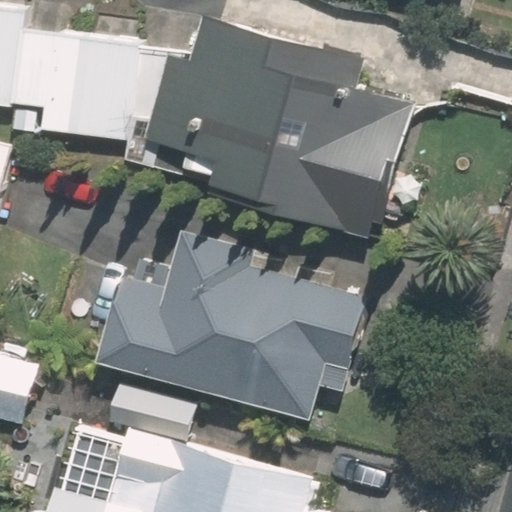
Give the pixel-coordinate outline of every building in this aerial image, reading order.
[(0,0),(0,100),(11,102),(26,104),(26,102),(59,103),(57,127),(145,136),(155,38),(66,29),(66,32),(37,31),(41,3),(15,0),(0,0)] [(160,156),(393,231),(436,96),(374,76),(382,50),(227,1),(212,50),(196,45),(160,156)] [(0,225),(5,227),(26,143),(0,136),(0,225)] [(385,287),(271,253),(276,238),(209,219),(190,283),(146,270),(123,349),(334,412),(348,363),(362,367),(385,287)] [(0,408),(38,417),(52,359),(0,346),(0,408)] [(334,465),(153,416),(132,494),(82,481),(73,511),(344,511),(347,503),(325,497),(334,465)]
